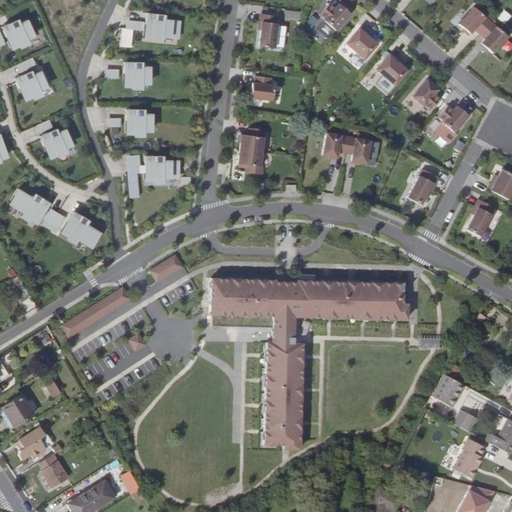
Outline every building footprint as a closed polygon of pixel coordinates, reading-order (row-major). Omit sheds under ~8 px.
[(335,8),(329,3),(319,15),(324,19),(323,21),(335,30),(349,13),(338,4),(335,8)] [(490,22),(473,7),(458,24),(469,34),(474,29),(479,34),(490,22)] [(501,24),(509,18),(503,11),(496,17),(501,24)] [(145,24),(144,36),(152,37),(152,39),(161,40),(162,35),(178,37),(180,21),(164,19),(164,15),(154,14),(154,18),(146,17),(145,24)] [(277,16),(262,14),(260,30),(258,46),(274,48),(277,16)] [(3,31),(5,37),(6,37),(10,48),(18,45),(19,47),(27,43),(25,38),(33,35),(29,27),(26,20),(19,24),(17,20),(8,24),(10,28),(3,31)] [(506,36),(490,22),(479,34),(485,39),(480,44),(492,53),(506,36)] [(366,31),(361,26),(345,44),(364,60),(377,45),(369,38),(364,34),(366,31)] [(119,33),(119,46),(130,47),(131,33),(119,33)] [(397,57),(391,52),(375,70),(394,86),(407,71),(399,64),(394,60),(397,57)] [(124,66),(123,73),(124,73),(123,84),(131,85),(131,87),(140,88),(141,82),(149,83),(149,74),(150,67),(142,67),(142,62),(132,62),(132,66),(124,66)] [(117,78),(117,70),(102,70),(102,78),(117,78)] [(16,82),(19,89),(24,99),(31,96),(32,98),(41,94),(38,89),(46,86),(42,78),(40,71),(32,75),(31,71),(21,75),(23,79),(16,82)] [(270,78),(254,76),(254,83),(251,83),(250,98),(272,100),(273,86),(270,85),(270,78)] [(437,89),(426,80),(411,97),(423,106),(424,105),(429,110),(439,98),(434,94),(437,89)] [(453,110),(447,105),(437,117),(442,122),(442,123),(453,133),(468,116),(456,106),(453,110)] [(125,114),(125,121),(125,133),(133,133),(133,135),(143,135),(143,130),(151,130),(151,121),(151,114),(143,114),(144,110),(133,110),(133,114),(125,114)] [(104,118),(105,127),(119,127),(119,118),(104,118)] [(48,120),(35,126),(39,133),(52,127),(48,120)] [(264,130),(248,128),(247,135),(241,134),(239,149),(261,152),(264,130)] [(41,141),(44,147),(49,157),(56,154),(57,156),(66,152),(64,148),(71,144),(67,136),(68,136),(65,130),(57,133),(56,129),(46,133),(48,137),(41,141)] [(348,137),(326,133),(321,155),(336,158),(337,151),(345,153),(348,137)] [(396,144),(401,148),(408,139),(403,135),(396,144)] [(370,141),(348,137),(345,153),(352,154),(351,160),(356,161),(366,163),(370,141)] [(261,152),(239,149),(237,164),(246,165),(245,172),(261,174),(262,167),(260,166),(261,152)] [(144,168),(144,179),(153,179),(153,182),(162,182),(162,177),(178,177),(178,161),(162,161),(162,157),(152,156),(152,161),(144,161),(144,168)] [(124,164),(124,173),(138,174),(138,164),(124,164)] [(435,176),(422,169),(407,198),(421,205),(428,190),(435,176)] [(511,191),(511,174),(501,169),(497,177),(493,184),(490,182),(487,189),(507,200),(511,191)] [(439,178),(435,176),(428,190),(431,192),(439,178)] [(30,219),(37,223),(43,213),(47,207),(40,203),(42,199),(33,194),(31,198),(17,189),(9,203),(23,211),(20,216),(28,221),(30,219)] [(470,214),(473,215),(481,201),(478,200),(470,214)] [(494,208),(481,201),(473,215),(466,230),(480,237),(494,208)] [(67,221),(61,231),(68,236),(67,238),(75,243),(78,238),(92,246),(100,233),(86,225),(88,221),(80,216),(77,219),(71,215),(67,221)] [(174,255),(149,270),(156,282),(181,267),(174,255)] [(274,280),(210,278),(209,314),(210,314),(210,326),(272,328),(271,343),(265,343),(262,444),(283,444),(283,448),(298,449),(301,343),(292,343),(293,317),(302,317),(302,310),(312,310),(312,317),(401,319),(401,303),(401,284),(313,282),(313,275),(296,274),(296,282),(274,281),(274,280)] [(12,288),(22,282),(18,275),(8,282),(12,288)] [(122,287),(61,325),(68,338),(128,300),(122,287)] [(29,298),(20,303),(25,312),(34,307),(29,298)] [(480,311),(476,316),(482,320),(485,314),(480,311)] [(137,334),(128,339),(135,351),(145,345),(137,334)] [(416,348),(440,349),(440,338),(417,338),(416,348)] [(464,371),(454,365),(449,373),(460,379),(464,371)] [(464,384),(443,372),(431,394),(452,406),(464,384)] [(93,390),(102,404),(128,388),(120,374),(93,390)] [(53,398),(60,394),(52,380),(45,385),(53,398)] [(13,426),(33,414),(21,395),(1,408),(13,426)] [(470,432),(477,419),(460,409),(452,422),(470,432)] [(500,439),(496,447),(511,455),(511,452),(511,420),(509,419),(498,438),(500,439)] [(46,434),(45,435),(40,426),(18,440),(19,441),(23,447),(21,449),(19,454),(22,459),(31,454),(32,455),(44,448),(52,444),(46,434)] [(486,441),(496,447),(500,439),(498,438),(491,434),(486,441)] [(471,468),(478,456),(477,455),(482,447),(466,438),(461,448),(462,448),(452,468),(468,478),(473,469),(471,468)] [(44,448),(32,455),(34,458),(46,451),(44,448)] [(67,478),(53,455),(38,464),(52,488),(67,478)] [(480,457),(478,456),(471,468),(473,469),(480,457)] [(381,473),(387,464),(375,461),(371,466),(381,473)] [(395,465),(392,465),(387,464),(381,473),(378,479),(384,483),(395,465)] [(131,494),(139,489),(129,471),(120,477),(131,494)] [(73,511),(90,511),(117,496),(107,480),(68,504),(73,511)] [(387,511),(390,508),(393,510),(399,500),(378,487),(362,511),(387,511)] [(139,489),(131,494),(136,502),(144,498),(139,489)]
